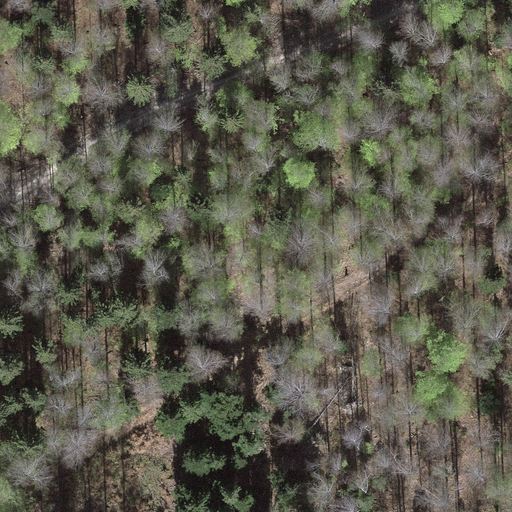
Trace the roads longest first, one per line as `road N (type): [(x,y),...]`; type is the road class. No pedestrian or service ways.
road 1 (track): [(511,184),(358,273),(0,509)]
road 2 (track): [(0,203),(179,98),(414,0)]
